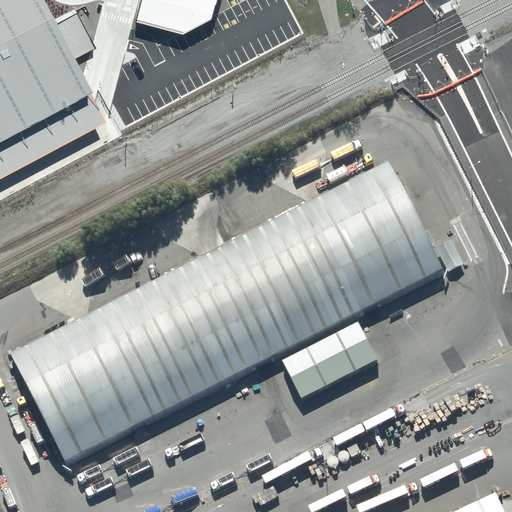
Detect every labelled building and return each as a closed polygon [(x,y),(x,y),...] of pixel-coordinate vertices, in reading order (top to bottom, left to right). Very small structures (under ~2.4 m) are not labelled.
[(0,0),(0,171),(103,117),(40,0),(0,0)] [(4,340),(58,451),(436,265),(381,155),(4,340)] [(452,244),(437,251),(449,275),(464,268),(452,244)] [(374,355),(353,312),(276,350),(297,393),(374,355)] [(505,511),(501,502),(478,511),(505,511)]
